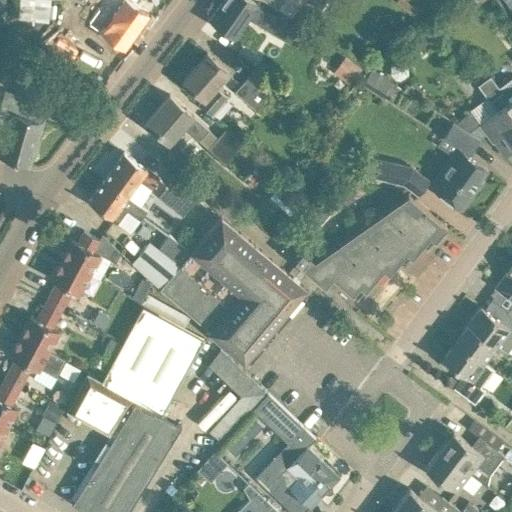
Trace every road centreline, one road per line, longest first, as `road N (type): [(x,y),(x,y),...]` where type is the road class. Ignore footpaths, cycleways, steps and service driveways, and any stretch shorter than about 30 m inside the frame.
road 1 (tertiary): [(42,192),(193,0)]
road 2 (residential): [(383,374),(511,200)]
road 3 (residential): [(379,468),(336,434),(383,374)]
road 4 (residential): [(379,468),(425,405),(383,374)]
